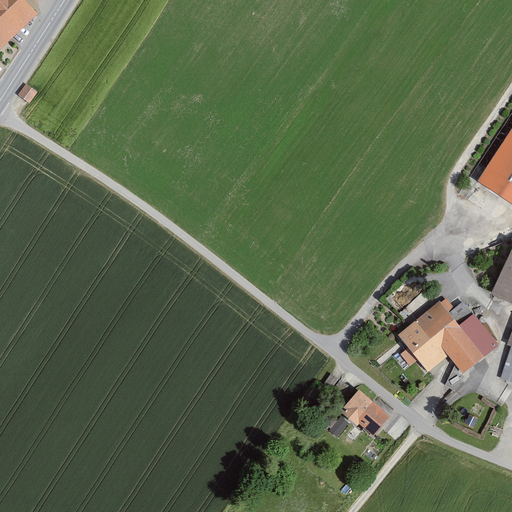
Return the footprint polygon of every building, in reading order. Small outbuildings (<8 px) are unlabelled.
[(0,0),(0,50),(38,14),(24,0),(0,0)] [(19,94),(29,101),(37,90),(26,83),(19,94)] [(511,126),(477,178),(511,202),(511,126)] [(511,249),(492,293),(511,301),(511,249)] [(440,299),(395,335),(426,372),(449,353),(463,370),(497,342),(474,314),(461,324),(440,299)] [(511,342),(501,377),(511,379),(511,342)] [(391,416),(359,391),(343,411),(375,436),(391,416)] [(339,434),(346,423),(334,416),(327,426),(339,434)]
